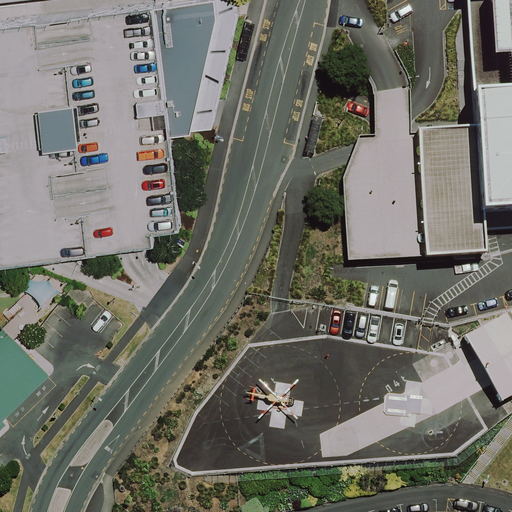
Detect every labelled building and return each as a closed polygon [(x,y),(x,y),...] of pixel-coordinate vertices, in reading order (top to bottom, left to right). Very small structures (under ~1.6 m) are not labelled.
[(188,0),(157,5),(172,132),(213,126),(239,15),(236,0),(188,0)] [(511,0),(472,0),(480,129),(480,139),(482,155),(483,171),(484,189),(485,205),(487,230),(492,230),(511,228),(511,0)] [(157,5),(0,22),(0,187),(8,257),(52,252),(134,242),(160,239),(159,228),(183,225),(172,132),(157,5)] [(248,20),(239,57),(247,59),(256,22),(248,20)] [(313,118),(304,155),(313,157),(322,120),(313,118)] [(480,139),(480,129),(419,133),(428,259),(488,255),(487,230),(485,205),(484,189),(483,171),(482,155),(480,139)] [(511,307),(463,335),(482,369),(501,402),(511,395),(511,307)] [(0,429),(56,374),(5,324),(0,328),(0,429)]
